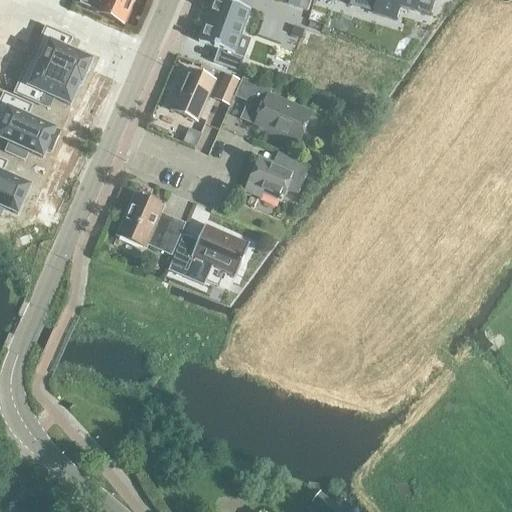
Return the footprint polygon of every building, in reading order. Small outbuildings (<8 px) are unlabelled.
[(134,0),(82,0),(79,6),(96,13),(124,26),(134,0)] [(199,43),(198,44),(214,49),(213,50),(218,51),(213,64),(239,74),(244,60),(233,56),(234,55),(233,55),(249,12),(249,11),(218,0),(214,0),(210,14),(207,23),(206,23),(199,43)] [(290,0),(289,5),(307,11),(311,0),(290,0)] [(375,0),(376,0),(372,14),(395,21),(399,7),(414,12),(415,12),(429,16),(433,0),(375,0)] [(288,26),(271,72),(285,77),(302,31),(288,26)] [(29,61),(81,85),(92,62),(76,55),(76,54),(67,50),(72,40),(45,28),(31,61),(29,61)] [(29,61),(14,95),(40,107),(45,96),(54,100),(70,107),(79,85),(81,86),(81,85),(29,61)] [(171,112),(198,124),(216,82),(189,71),(171,112)] [(228,106),(238,83),(224,77),(214,100),(228,106)] [(298,146),(312,113),(270,96),(272,91),(256,84),(242,80),(234,98),(247,103),(243,113),(257,119),(254,127),(298,146)] [(3,95),(0,102),(0,140),(9,144),(4,153),(24,162),(28,153),(42,159),(46,151),(50,153),(59,133),(36,123),(36,122),(27,118),(31,107),(3,95)] [(246,192),(261,199),(262,197),(281,205),(288,191),(298,196),(309,169),(284,159),(280,169),(262,160),(256,175),(254,174),(246,192)] [(0,214),(1,215),(3,210),(17,216),(30,188),(11,179),(1,175),(6,164),(0,161),(0,214)] [(184,226),(168,219),(166,224),(158,220),(163,209),(135,197),(118,237),(147,250),(148,248),(170,257),(184,226)] [(183,236),(170,268),(188,275),(193,264),(208,270),(210,267),(235,278),(249,247),(204,227),(198,243),(183,236)] [(343,511),(331,500),(321,510),(323,511),(343,511)]
